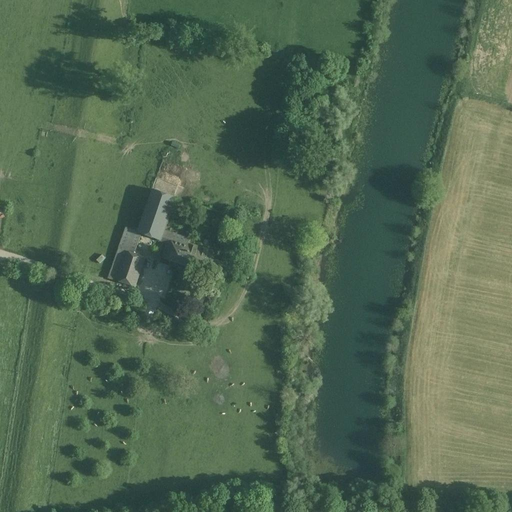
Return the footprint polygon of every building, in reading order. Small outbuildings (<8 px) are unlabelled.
[(177,199),(153,190),(138,231),(137,232),(141,233),(161,241),(163,234),(165,231),(177,199)] [(138,231),(126,227),(118,250),(125,252),(126,252),(134,254),(141,233),(137,232),(138,231)] [(163,234),(188,243),(190,239),(165,231),(163,234)] [(188,243),(163,234),(161,241),(167,243),(162,257),(181,263),(188,243)] [(213,251),(188,243),(181,263),(218,275),(222,263),(212,260),(214,254),(212,253),(213,251)] [(118,250),(108,278),(115,281),(125,252),(118,250)] [(134,254),(126,252),(125,252),(115,281),(134,288),(144,258),(134,254)] [(148,304),(135,299),(129,315),(142,320),(148,304)]
